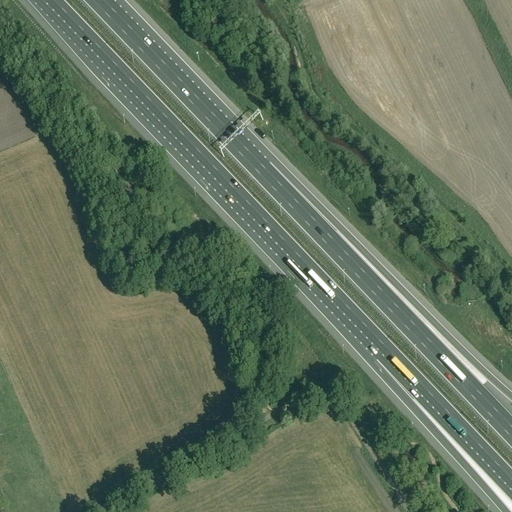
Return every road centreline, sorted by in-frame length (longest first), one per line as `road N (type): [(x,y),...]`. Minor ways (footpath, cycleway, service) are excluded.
road 1 (motorway): [(48,0),(385,352)]
road 2 (unclassified): [(411,511),(330,395),(275,413),(100,511)]
road 3 (motorway): [(511,431),(262,170)]
road 4 (motorway): [(511,397),(321,207),(262,170)]
road 5 (motorway): [(262,170),(99,0)]
road 6 (motorway): [(385,352),(505,511)]
road 7 (motorway): [(385,352),(511,481)]
